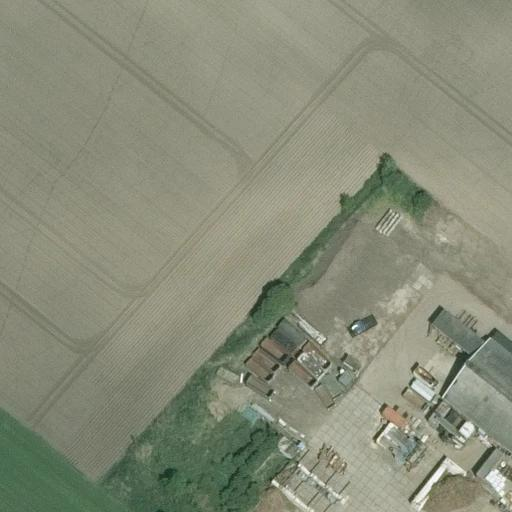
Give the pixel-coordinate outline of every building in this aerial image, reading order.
[(511,459),(511,359),(493,344),(444,405),(511,459)] [(372,450),(373,394),(361,393),(360,449),(372,450)] [(417,441),(430,431),(414,410),(401,420),(417,441)] [(298,461),(315,443),(306,435),(312,428),(303,421),(281,446),(298,461)] [(357,441),(355,421),(347,421),(349,442),(357,441)] [(419,475),(437,459),(429,451),(412,467),(419,475)] [(440,457),(424,475),(433,483),(449,465),(440,457)] [(291,471),(283,483),(304,498),(313,485),(291,471)] [(511,491),(484,474),(478,483),(506,501),(511,492),(511,491)] [(442,491),(456,502),(467,489),(453,477),(442,491)] [(244,506),(249,511),(256,511),(271,498),(262,488),(244,506)] [(477,510),(481,511),(503,511),(506,504),(482,496),(477,510)]
